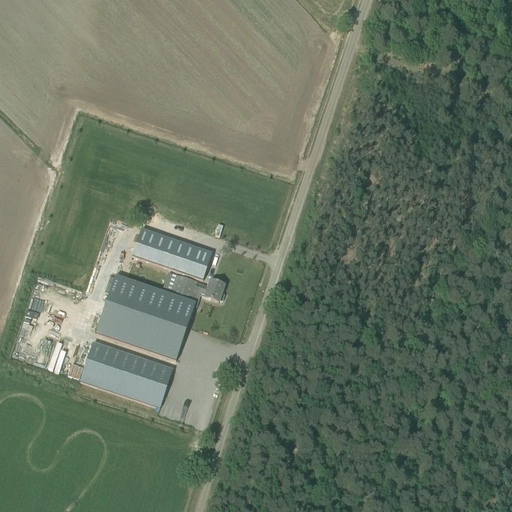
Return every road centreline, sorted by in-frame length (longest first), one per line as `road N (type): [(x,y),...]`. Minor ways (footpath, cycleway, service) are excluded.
road 1 (residential): [(266,297),(366,0)]
road 2 (residential): [(266,297),(199,511)]
road 3 (track): [(266,297),(423,349)]
